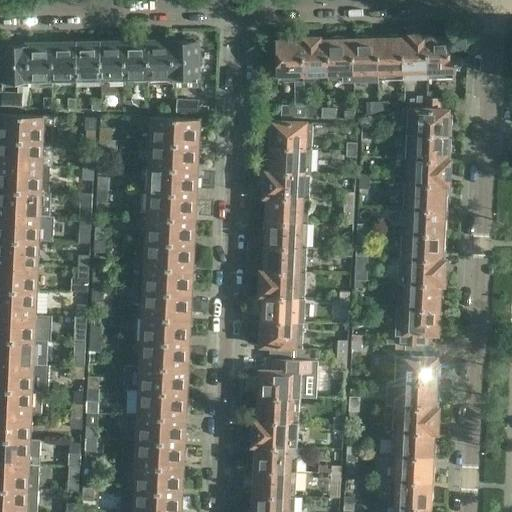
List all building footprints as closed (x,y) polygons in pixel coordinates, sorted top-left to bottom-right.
[(403,79),(402,38),(400,38),(398,35),(388,36),(386,39),(376,39),(378,79),(403,79)] [(427,78),(427,38),(427,35),(410,35),(410,38),(402,38),(403,79),(427,78)] [(378,79),(376,39),(369,39),(367,36),(357,36),(355,39),(352,39),(353,80),(378,79)] [(328,80),(327,40),(320,40),(320,37),(303,37),(303,40),(304,81),(328,80)] [(353,80),(352,39),(344,39),(342,37),(332,37),(330,40),(327,40),(328,80),(353,80)] [(457,37),(427,38),(427,78),(454,78),(453,51),(457,51),(457,37)] [(173,41),(172,41),(173,78),(172,78),(172,88),(198,87),(197,78),(197,40),(194,40),(192,38),(185,38),(182,41),(180,41),(180,39),(173,39),(173,41)] [(125,42),(124,42),(125,79),(148,79),(149,79),(148,41),(147,41),(146,41),(144,39),(137,39),(134,42),(132,42),(132,40),(125,40),(125,42)] [(172,78),(171,41),(170,41),(168,39),(161,39),(158,41),(156,41),(156,40),(149,40),(149,41),(148,41),(149,79),(172,78)] [(78,43),(76,43),(77,81),(100,80),(101,80),(100,40),(99,40),(99,41),(92,41),(92,43),(90,43),(87,40),(80,41),(78,43)] [(101,40),(100,40),(101,80),(102,94),(124,94),(124,79),(125,79),(124,42),(123,42),(122,42),(120,40),(113,40),(110,42),(108,42),(108,41),(101,41),(101,40)] [(303,40),(273,41),(273,55),(277,54),(278,81),(294,81),(294,98),(295,98),(295,105),(281,104),(281,116),(296,117),(305,118),(306,106),(305,106),(304,81),(303,40)] [(30,44),(28,44),(29,82),(51,81),(53,81),(52,44),(51,44),(51,42),(44,42),(44,44),(42,44),(39,41),(32,42),(30,44)] [(75,81),(75,42),(68,42),(68,43),(66,43),(63,41),(56,41),(54,44),(52,44),(53,81),(75,81)] [(2,93),(1,105),(3,106),(4,106),(22,106),(27,106),(29,85),(29,82),(28,44),(27,44),(27,43),(20,43),(20,44),(18,44),(15,42),(8,42),(6,45),(3,45),(4,82),(18,82),(18,93),(2,93)] [(436,100),(436,96),(428,96),(417,96),(417,99),(417,107),(411,107),(409,107),(408,133),(448,135),(448,126),(451,124),(452,115),(449,113),(449,110),(440,109),(440,100),(436,100)] [(43,108),(51,109),(52,97),(44,97),(43,108)] [(68,98),(67,109),(74,110),(75,99),(68,98)] [(99,111),(99,100),(92,99),(91,110),(99,111)] [(175,99),(174,112),(192,113),(192,114),(193,114),(193,113),(198,114),(198,101),(194,100),(175,99)] [(108,100),(100,100),(99,100),(99,111),(107,111),(108,100)] [(132,101),(123,101),(122,112),(131,112),(132,101)] [(146,113),(155,113),(155,103),(147,102),(146,113)] [(378,112),(378,102),(370,102),(370,115),(378,112)] [(386,102),(378,102),(378,112),(386,109),(386,102)] [(328,118),(329,108),(321,108),(320,118),(328,118)] [(336,108),(329,108),(328,118),(336,119),(336,108)] [(0,140),(54,142),(55,116),(45,116),(0,113),(0,140)] [(150,167),(198,170),(199,149),(198,149),(199,145),(199,139),(200,118),(152,116),(151,142),(150,167)] [(95,131),(96,117),(85,117),(84,130),(95,131)] [(271,137),(271,146),(280,147),(312,148),(313,123),(272,121),(272,124),(269,126),(268,135),(271,137)] [(362,124),(362,132),(371,132),(371,125),(362,124)] [(100,128),(99,140),(110,140),(111,128),(100,128)] [(447,138),(448,135),(408,133),(406,157),(414,158),(446,159),(447,151),(450,149),(450,140),(447,138)] [(0,164),(53,166),(54,142),(0,140),(0,164)] [(109,153),(110,140),(99,140),(98,152),(109,153)] [(310,172),(312,148),(280,147),(271,146),(271,149),(268,151),(267,160),(270,162),(270,170),(310,172)] [(94,156),(93,156),(83,155),(82,166),(94,166),(94,156)] [(450,159),(446,159),(414,158),(406,157),(405,183),(418,183),(445,184),(446,175),(450,175),(450,159)] [(0,188),(51,190),(49,189),(50,167),(53,167),(53,166),(0,164),(0,188)] [(93,180),(94,166),(82,166),(81,180),(93,180)] [(149,192),(148,215),(195,217),(196,200),(196,198),(196,192),(196,189),(197,189),(198,170),(150,167),(149,190),(149,192)] [(310,172),(270,170),(267,170),(266,186),(269,186),(268,196),(309,197),(310,172)] [(98,177),(97,190),(108,191),(108,178),(98,177)] [(369,189),(370,181),(359,181),(358,188),(369,189)] [(445,194),(445,184),(418,183),(405,183),(404,207),(444,209),(444,208),(447,208),(448,195),(445,194)] [(0,212),(40,214),(50,214),(51,190),(0,188),(0,212)] [(107,202),(108,191),(97,190),(96,202),(107,202)] [(80,194),(79,218),(91,218),(92,194),(80,194)] [(308,222),(309,197),(268,196),(268,206),(265,205),(264,220),(308,222)] [(353,224),(354,200),(343,199),(342,223),(353,224)] [(444,219),(444,209),(404,207),(403,232),(446,234),(447,219),(444,219)] [(368,208),(358,208),(358,220),(367,221),(368,208)] [(0,212),(0,236),(39,239),(51,239),(52,214),(50,214),(40,214),(0,212)] [(146,241),(145,265),(193,267),(194,248),(194,242),(194,238),(195,217),(148,215),(146,240),(146,241)] [(79,219),(79,230),(91,230),(91,231),(91,219),(79,219)] [(307,247),(308,222),(264,220),(264,236),(267,236),(266,246),(307,247)] [(95,227),(94,240),(105,240),(106,228),(95,227)] [(90,244),(91,230),(79,230),(78,243),(89,244),(90,244)] [(352,249),(353,233),(340,232),(340,249),(352,249)] [(445,250),(446,234),(403,232),(401,257),(442,259),(442,250),(445,250)] [(0,261),(38,264),(39,239),(0,236),(0,261)] [(105,252),(105,240),(94,240),(94,251),(105,252)] [(306,272),(307,247),(266,246),(266,247),(263,247),(262,261),(265,261),(265,270),(303,272),(306,272)] [(352,249),(340,249),(340,257),(352,257),(352,249)] [(78,255),(77,267),(89,267),(90,255),(78,255)] [(366,280),(367,257),(356,256),(355,280),(365,280),(366,280)] [(445,284),(445,269),(441,269),(442,259),(401,257),(400,282),(435,284),(445,284)] [(0,286),(37,288),(38,264),(0,261),(0,286)] [(144,293),(143,315),(191,317),(192,298),(191,298),(192,292),(192,288),(193,267),(145,265),(144,290),(144,293)] [(87,293),(89,268),(77,267),(77,280),(71,279),(71,292),(76,292),(87,293)] [(305,297),(306,272),(303,272),(265,270),(264,280),(260,280),(260,296),(264,296),(305,297)] [(93,277),(92,291),(103,291),(104,277),(93,277)] [(445,285),(445,284),(435,284),(400,282),(399,306),(439,308),(439,306),(443,305),(443,295),(440,293),(441,285),(445,285)] [(0,311),(36,313),(37,288),(0,286),(0,311)] [(103,302),(103,291),(92,291),(91,302),(103,302)] [(349,300),(349,292),(339,291),(338,299),(349,300)] [(303,322),(305,297),(264,296),(263,304),(260,306),(260,315),(263,318),(263,320),(303,322)] [(75,316),(75,317),(87,318),(88,305),(76,304),(75,316)] [(387,330),(387,344),(396,344),(396,343),(405,343),(429,345),(430,334),(438,334),(438,331),(441,329),(442,320),(439,318),(439,308),(399,306),(398,331),(387,330)] [(0,337),(35,339),(36,313),(0,311),(0,337)] [(142,340),(140,365),(188,367),(189,347),(189,342),(189,338),(190,338),(191,317),(143,315),(142,340)] [(75,317),(75,329),(86,330),(87,330),(87,318),(75,317)] [(302,347),(303,322),(263,320),(262,329),(259,331),(259,340),(262,342),(261,346),(270,346),(269,359),(302,359),(315,360),(316,348),(302,347)] [(90,326),(90,339),(101,339),(101,327),(90,326)] [(362,336),(351,335),(351,349),(361,350),(362,336)] [(0,361),(34,363),(35,339),(0,337),(0,361)] [(337,338),(336,361),(346,361),(347,338),(337,338)] [(100,353),(101,339),(90,339),(89,353),(100,353)] [(73,366),(84,367),(85,367),(86,342),(74,342),(73,366)] [(396,344),(395,357),(397,357),(395,380),(436,382),(436,374),(439,372),(440,363),(437,360),(437,357),(429,357),(429,345),(405,343),(396,343),(396,344)] [(300,397),(301,371),(302,359),(269,359),(269,370),(260,370),(260,373),(257,375),(257,384),(259,386),(259,395),(300,397)] [(0,386),(33,388),(34,363),(0,361),(0,386)] [(139,390),(138,414),(186,417),(187,397),(187,392),(187,388),(188,367),(140,365),(139,389),(139,390)] [(73,366),(73,379),(83,379),(84,379),(84,367),(73,366)] [(88,376),(87,389),(99,389),(99,377),(88,376)] [(436,385),(436,382),(395,380),(394,405),(435,407),(435,399),(438,397),(439,387),(436,385)] [(43,389),(33,388),(0,386),(0,411),(31,413),(42,413),(43,389)] [(98,400),(99,389),(87,389),(86,400),(98,400)] [(83,404),(83,391),(71,390),(71,404),(83,404)] [(299,421),(300,397),(259,395),(259,398),(256,400),(255,409),(258,411),(258,419),(299,421)] [(358,412),(359,403),(349,403),(348,411),(358,412)] [(82,415),(83,404),(71,404),(71,415),(82,415)] [(438,433),(438,423),(439,407),(435,407),(394,405),(393,430),(434,433),(438,433)] [(0,436),(30,438),(31,413),(0,411),(0,436)] [(127,414),(126,439),(137,439),(136,464),(184,467),(185,447),(184,447),(184,442),(185,437),(186,417),(138,414),(127,414)] [(81,430),(82,415),(71,415),(70,430),(81,430)] [(254,419),(253,435),(257,435),(257,444),(297,446),(307,446),(309,422),(299,421),(258,419),(254,419)] [(343,433),(344,423),(333,423),(332,432),(343,433)] [(85,426),(85,437),(96,437),(97,426),(85,426)] [(433,442),(434,433),(393,430),(392,454),(432,455),(435,456),(436,442),(433,442)] [(0,436),(0,462),(29,463),(40,464),(56,464),(57,455),(40,455),(41,438),(30,438),(0,436)] [(95,451),(96,437),(85,437),(84,450),(95,451)] [(296,470),(297,446),(257,444),(256,455),(253,454),(252,469),(296,470)] [(354,463),(355,452),(347,451),(346,463),(354,463)] [(69,453),(68,465),(80,465),(80,454),(69,453)] [(432,467),(432,455),(392,454),(390,479),(434,481),(435,467),(432,467)] [(0,462),(0,487),(28,489),(39,490),(40,464),(29,463),(0,462)] [(121,489),(119,511),(181,511),(182,496),(182,492),(182,487),(183,487),(184,467),(136,464),(135,474),(127,473),(127,490),(121,489)] [(78,492),(80,465),(68,465),(67,491),(78,492)] [(295,496),(296,470),(252,469),(252,485),(255,485),(254,494),(295,496)] [(341,481),(341,472),(331,472),(331,480),(341,481)] [(83,475),(82,487),(94,487),(95,476),(83,475)] [(434,483),(434,481),(390,479),(389,504),(430,505),(432,505),(433,493),(431,493),(431,483),(433,483),(434,483)] [(37,511),(39,490),(28,489),(0,487),(0,511),(37,511)] [(93,501),(94,487),(82,487),(82,500),(93,501)] [(294,511),(295,496),(254,494),(254,496),(251,496),(251,510),(254,510),(253,511),(294,511)] [(77,511),(78,504),(77,504),(66,503),(65,511),(77,511)]
